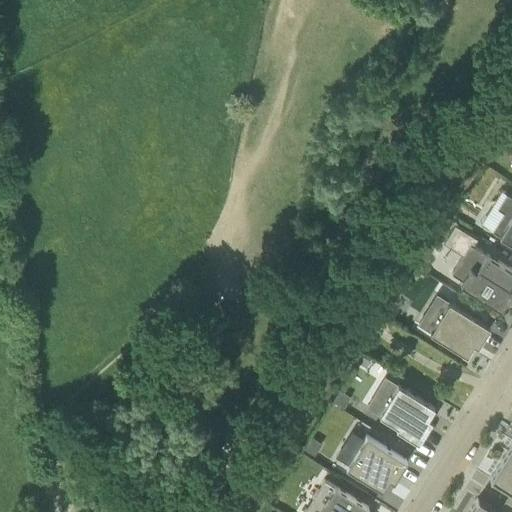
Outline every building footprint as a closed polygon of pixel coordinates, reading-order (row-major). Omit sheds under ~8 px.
[(492,230),(511,242),(511,196),(507,193),(497,208),(504,212),(492,230)] [(460,283),(501,308),(511,292),(505,288),(511,277),(511,268),(471,243),(452,273),(462,279),(460,283)] [(194,353),(210,346),(201,327),(227,315),(217,294),(176,313),(182,327),(194,353)] [(477,345),(490,326),(449,300),(430,331),(466,354),(473,342),(477,345)] [(398,383),(379,414),(397,425),(395,427),(418,441),(432,419),(428,417),(434,405),(398,383)] [(339,390),(333,401),(344,407),(351,396),(339,390)] [(221,456),(240,436),(208,406),(189,426),(221,456)] [(366,434),(346,467),(382,489),(389,478),(394,481),(407,459),(366,434)] [(322,443),(312,437),(305,450),(314,456),(322,443)] [(511,441),(501,459),(511,465),(511,441)] [(511,465),(501,459),(490,478),(491,479),(491,478),(511,490),(504,501),(511,505),(511,465)] [(304,511),(374,511),(375,510),(324,478),(304,511)] [(511,511),(511,505),(504,501),(498,511),(478,499),(479,498),(477,498),(468,511),(511,511)]
